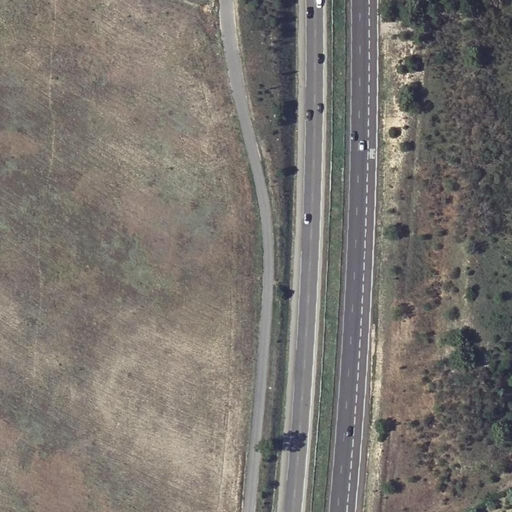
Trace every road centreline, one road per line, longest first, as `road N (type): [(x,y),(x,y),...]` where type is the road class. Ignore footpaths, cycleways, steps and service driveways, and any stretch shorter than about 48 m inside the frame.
road 1 (unclassified): [(250,511),(268,228),(235,80),(227,0)]
road 2 (motorway): [(315,0),(312,261),(294,511)]
road 3 (motorway): [(342,511),(358,286),(364,0)]
